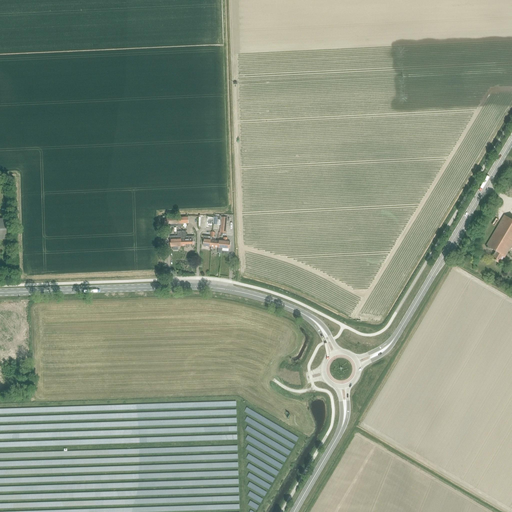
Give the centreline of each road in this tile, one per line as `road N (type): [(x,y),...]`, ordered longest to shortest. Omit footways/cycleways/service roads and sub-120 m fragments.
road 1 (primary): [(308,317),(213,287),(0,292)]
road 2 (primary): [(394,338),(511,139)]
